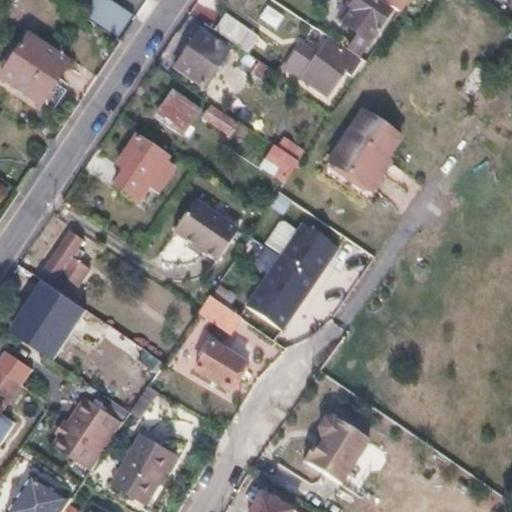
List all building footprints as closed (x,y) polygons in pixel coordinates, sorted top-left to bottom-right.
[(139,17),(112,0),(96,0),(85,18),(122,42),(139,17)] [(397,15),(375,0),(365,0),(347,28),(370,43),(384,21),(390,25),(397,15)] [(375,0),(397,15),(407,0),(375,0)] [(221,23),(215,32),(250,56),(262,38),(227,14),(221,23)] [(217,45),(199,32),(174,69),(193,82),(209,58),(217,45)] [(68,64),(26,37),(0,76),(0,78),(39,106),(68,64)] [(348,39),(341,48),(365,64),(373,51),(369,48),(367,52),(348,39)] [(357,63),(325,43),(301,80),(327,97),(349,65),(353,67),(357,63)] [(227,51),(217,45),(209,58),(218,64),(227,51)] [(254,61),(241,52),(233,64),(247,73),(254,61)] [(218,64),(209,58),(193,82),(202,88),(218,64)] [(199,111),(174,93),(156,118),(183,136),(199,111)] [(221,113),(211,108),(205,118),(214,124),(221,113)] [(398,140),(361,114),(328,165),(369,193),(383,173),(377,170),(398,140)] [(236,126),(220,115),(213,126),(229,137),(236,126)] [(167,158),(136,137),(117,165),(123,169),(113,185),(138,201),(148,186),(156,191),(173,167),(165,162),(167,158)] [(298,164),(280,152),(273,162),(291,174),(298,164)] [(237,231),(194,202),(173,233),(216,263),(237,231)] [(301,226),(246,308),(281,331),(307,292),(336,249),(301,226)] [(84,240),(71,231),(47,268),(60,277),(73,257),(80,247),(84,240)] [(86,252),(80,247),(73,257),(80,262),(86,252)] [(80,262),(73,257),(60,277),(54,287),(71,298),(90,269),(80,262)] [(54,287),(49,284),(19,329),(61,357),(91,311),(71,298),(54,287)] [(208,298),(198,314),(232,336),(242,321),(208,298)] [(146,368),(157,375),(164,366),(123,337),(118,345),(95,378),(125,399),(146,368)] [(243,367),(212,347),(195,372),(226,391),(235,379),(243,367)] [(0,406),(4,409),(21,382),(0,368),(0,406)] [(56,436),(61,439),(53,450),(91,475),(123,427),(85,403),(69,427),(63,424),(56,436)] [(0,453),(3,455),(19,431),(0,418),(0,414),(4,409),(0,406),(0,453)] [(339,489),(369,446),(333,420),(325,421),(319,431),(320,439),(323,441),(317,450),(315,448),(303,464),(339,489)] [(178,457),(143,438),(115,489),(149,508),(164,482),(178,457)] [(66,511),(72,504),(35,479),(12,511),(66,511)] [(292,511),(264,495),(254,511),(292,511)]
